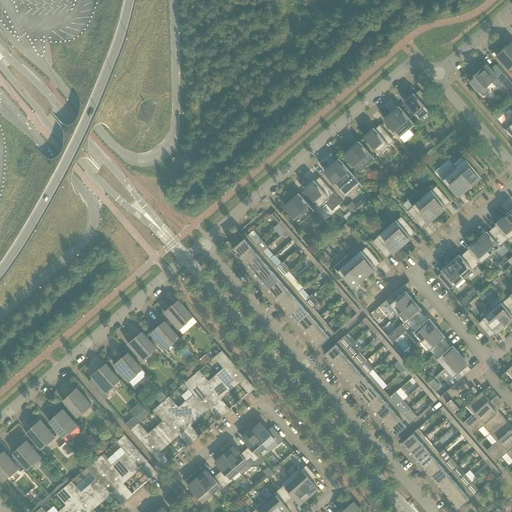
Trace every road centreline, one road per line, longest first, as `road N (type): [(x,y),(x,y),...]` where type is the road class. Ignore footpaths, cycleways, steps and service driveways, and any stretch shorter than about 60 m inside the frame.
road 1 (unclassified): [(0,29),(118,152),(146,162),(166,150),(173,134),(171,0)]
road 2 (residential): [(204,243),(429,511)]
road 3 (residential): [(435,76),(418,56),(204,243)]
road 4 (secondary): [(0,274),(76,147),(133,0)]
road 5 (unclassified): [(0,313),(86,240),(94,224),(85,194),(0,95)]
road 6 (unclassified): [(0,420),(200,246)]
road 7 (residential): [(133,511),(262,402)]
road 8 (residential): [(311,511),(336,489),(262,402)]
road 9 (residential): [(410,273),(511,185)]
